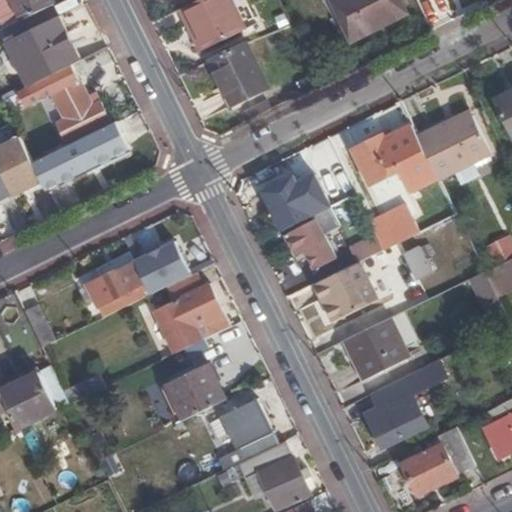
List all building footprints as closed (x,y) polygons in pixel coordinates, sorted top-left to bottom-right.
[(0,0),(0,20),(4,29),(55,3),(53,0),(0,0)] [(201,31),(194,34),(202,51),(243,31),(228,0),(199,0),(189,5),(201,31)] [(409,13),(401,0),(345,0),(336,5),(354,41),(409,13)] [(189,5),(182,9),(194,34),(201,31),(189,5)] [(60,16),(55,19),(77,63),(82,61),(60,16)] [(74,65),(77,63),(55,19),(1,45),(23,90),(74,65)] [(268,90),(247,45),(211,62),(232,107),(268,90)] [(74,65),(23,90),(21,91),(26,101),(52,87),(68,118),(59,123),(68,140),(111,119),(102,101),(94,106),(74,65)] [(511,125),(511,93),(499,100),(511,125)] [(68,140),(36,157),(48,180),(52,187),(134,146),(118,115),(111,119),(68,140)] [(439,177),(441,180),(491,155),(472,117),(451,128),(449,123),(419,137),(439,177)] [(419,137),(414,126),(385,140),(383,136),(353,151),(371,186),(400,171),(410,191),(439,177),(419,137)] [(24,132),(0,143),(0,159),(17,193),(18,195),(48,180),(36,157),(24,132)] [(0,159),(0,201),(17,193),(0,159)] [(284,230),(314,215),(295,177),(265,192),(284,230)] [(39,219),(55,213),(46,187),(30,193),(39,219)] [(18,200),(0,210),(0,214),(12,234),(32,223),(18,200)] [(341,226),(331,206),(315,215),(317,221),(325,235),(341,226)] [(325,235),(317,221),(287,236),(297,255),(306,251),(315,269),(337,259),(325,235)] [(387,228),(377,232),(379,236),(385,250),(402,242),(396,231),(390,234),(387,228)] [(511,234),(491,245),(500,265),(511,259),(511,234)] [(385,250),(379,236),(352,250),(358,263),(361,262),(385,250)] [(179,239),(137,260),(140,269),(150,291),(168,287),(195,274),(179,239)] [(406,253),(418,278),(433,270),(421,246),(406,253)] [(511,259),(500,265),(486,272),(491,281),(499,299),(511,292),(511,259)] [(361,262),(358,263),(346,270),(365,308),(380,300),(361,262)] [(92,295),(100,310),(102,314),(150,291),(140,269),(91,293),(92,295)] [(365,308),(346,270),(316,285),(335,323),(365,308)] [(207,287),(200,272),(195,274),(168,287),(175,301),(207,287)] [(499,299),(491,281),(475,289),(484,308),(500,299),(499,299)] [(155,310),(176,355),(233,326),(213,284),(207,287),(175,301),(155,310)] [(92,314),(100,310),(92,295),(85,298),(92,314)] [(38,305),(24,312),(43,349),(56,342),(38,305)] [(485,318),(491,332),(511,322),(504,308),(485,318)] [(388,320),(343,342),(363,383),(408,361),(388,320)] [(377,410),(364,415),(379,448),(424,427),(409,394),(448,377),(439,358),(370,393),(377,410)] [(196,415),(221,402),(213,385),(219,383),(209,364),(168,384),(171,391),(185,420),(188,418),(196,415)] [(63,389),(70,403),(106,385),(99,372),(63,389)] [(10,413),(18,430),(60,409),(42,374),(1,395),(10,413)] [(221,402),(227,399),(219,383),(213,385),(221,402)] [(164,394),(178,423),(185,420),(171,391),(164,394)] [(0,417),(10,413),(1,395),(0,392),(0,417)] [(511,397),(487,410),(491,419),(511,408),(511,397)] [(239,464),(280,443),(258,399),(223,416),(240,450),(226,456),(232,467),(239,464)] [(213,407),(189,419),(196,432),(220,420),(213,407)] [(498,456),(511,449),(511,415),(485,429),(498,456)] [(476,466),(456,425),(438,434),(443,444),(404,464),(419,494),(476,466)] [(269,495),(277,511),(282,511),(291,508),(315,496),(287,440),(280,443),(239,464),(246,477),(258,471),(269,495)] [(232,467),(221,472),(226,481),(237,476),(232,467)] [(257,501),(269,495),(258,471),(246,477),(257,501)] [(316,511),(310,499),(283,511),(316,511)]
